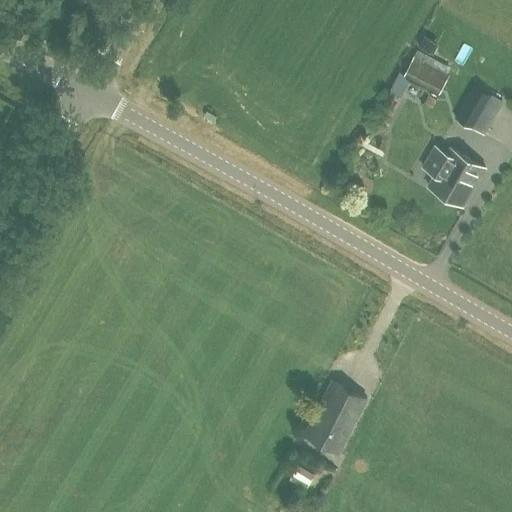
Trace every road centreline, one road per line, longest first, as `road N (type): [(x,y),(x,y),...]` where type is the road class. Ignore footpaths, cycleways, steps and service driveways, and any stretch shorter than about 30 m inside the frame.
road 1 (tertiary): [(511,334),(88,92)]
road 2 (unclassified): [(0,235),(88,92)]
